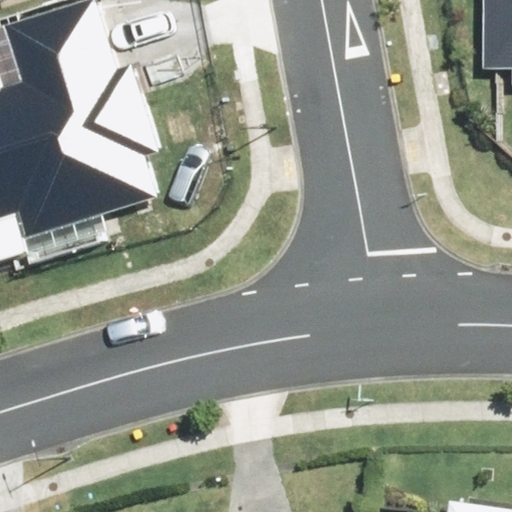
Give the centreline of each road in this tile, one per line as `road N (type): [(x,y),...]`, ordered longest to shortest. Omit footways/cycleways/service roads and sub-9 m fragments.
road 1 (residential): [(0,383),(110,350),(379,297)]
road 2 (residential): [(379,297),(327,0)]
road 3 (residential): [(379,297),(511,312)]
